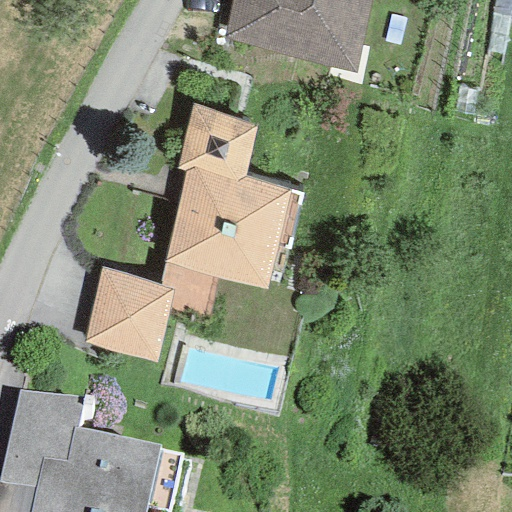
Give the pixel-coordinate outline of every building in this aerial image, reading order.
[(230,0),(224,38),(355,72),(369,0),(230,0)] [(254,127),(192,104),(176,170),(185,172),(157,284),(156,287),(172,292),(168,310),(201,315),(209,275),(266,289),(277,246),(287,249),(302,195),(243,178),(254,127)] [(157,284),(100,267),(83,342),(155,364),(168,310),(172,292),(156,287),(157,284)] [(82,396),(17,391),(0,465),(0,481),(33,487),(40,458),(67,463),(73,427),(76,428),(82,396)] [(76,428),(73,427),(67,463),(40,458),(33,487),(0,481),(0,511),(144,511),(146,507),(165,511),(167,511),(181,454),(157,450),(159,445),(76,428)]
